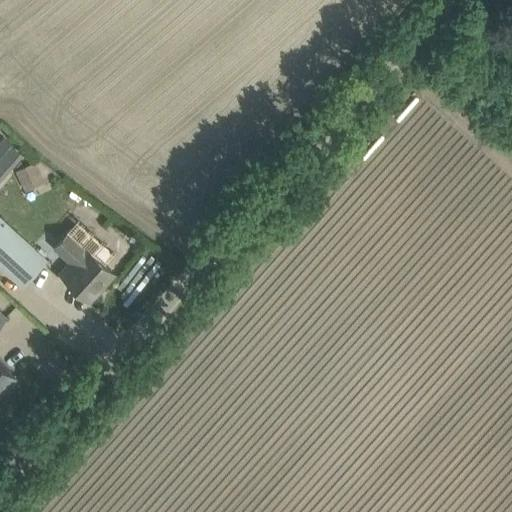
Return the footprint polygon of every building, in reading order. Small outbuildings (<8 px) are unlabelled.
[(0,174),(22,150),(5,134),(0,139),(0,174)] [(48,156),(17,171),(26,189),(56,174),(48,156)] [(32,197),(54,186),(50,178),(28,190),(32,197)] [(0,217),(0,263),(23,285),(46,260),(0,217)] [(67,261),(58,271),(90,298),(105,282),(102,280),(112,269),(70,230),(53,247),(67,261)] [(0,360),(0,393),(16,376),(17,377),(18,376),(0,360)]
